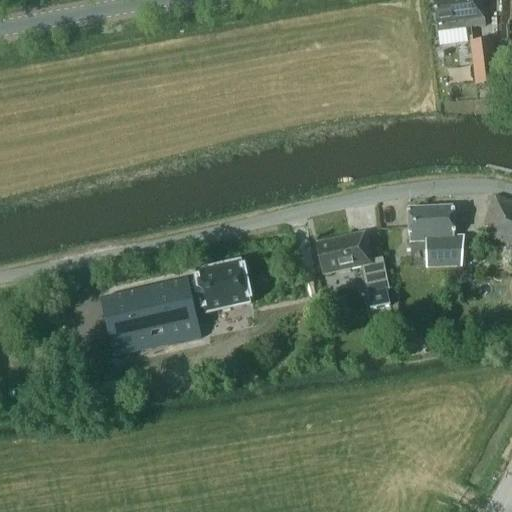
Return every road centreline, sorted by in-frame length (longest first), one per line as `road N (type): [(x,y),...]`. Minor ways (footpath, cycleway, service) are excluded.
road 1 (unclassified): [(0,277),(396,192),(511,191)]
road 2 (secondary): [(0,29),(162,0)]
